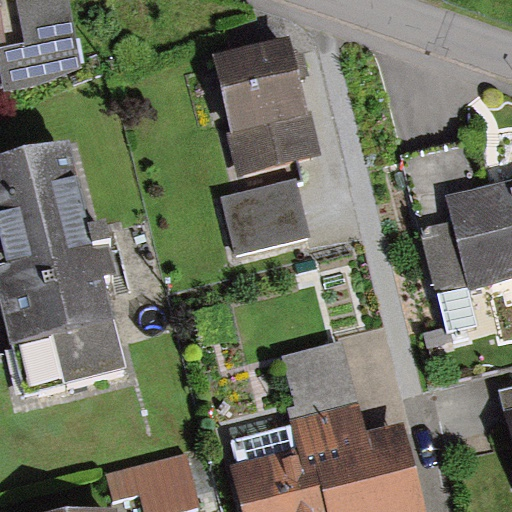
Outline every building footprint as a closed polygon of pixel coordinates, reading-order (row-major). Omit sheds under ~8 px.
[(80,84),(64,0),(16,0),(26,51),(0,55),(0,82),(3,97),(80,84)] [(0,0),(0,44),(11,42),(3,0),(0,0)] [(218,63),(239,172),(320,156),(299,47),(218,63)] [(120,374),(69,151),(0,166),(0,216),(1,223),(0,223),(0,327),(6,356),(16,397),(120,374)] [(463,218),(479,281),(511,272),(511,181),(457,195),(463,218)] [(222,203),(234,252),(306,235),(295,186),(222,203)] [(434,293),(479,281),(463,218),(417,230),(434,293)] [(305,424),(358,411),(341,343),(288,356),(305,424)] [(16,397),(6,356),(0,357),(0,416),(19,412),(16,397)] [(365,437),(358,411),(305,424),(244,439),(254,476),(239,480),(247,511),(415,511),(424,510),(403,427),(365,437)] [(179,511),(196,509),(186,458),(109,474),(115,503),(146,497),(149,511),(179,511)]
